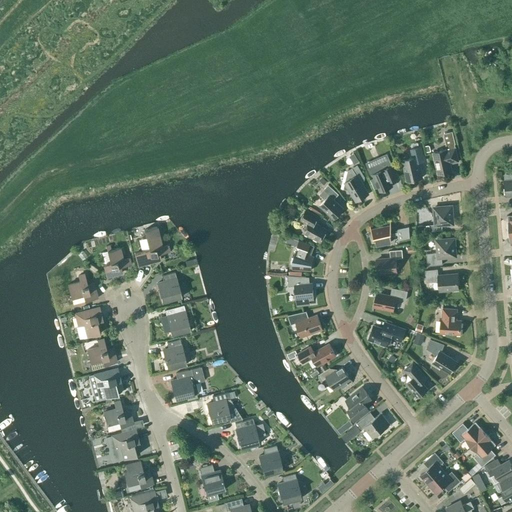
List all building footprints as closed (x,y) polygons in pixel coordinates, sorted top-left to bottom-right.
[(447,150),(432,153),(437,174),(452,171),(450,163),(459,161),(455,148),(455,145),(455,144),(452,131),(443,134),(447,150)] [(402,160),(407,181),(422,178),(418,162),(424,161),(421,147),(410,150),(412,158),(402,160)] [(379,159),(382,164),(389,161),(387,156),(379,159)] [(373,174),(380,192),(392,186),(389,179),(396,176),(390,161),(382,164),(384,169),(373,174)] [(364,177),(357,165),(347,171),(346,177),(343,189),(352,191),(352,194),(355,200),(367,193),(360,180),(364,177)] [(327,181),(322,177),(318,180),(324,185),(327,181)] [(334,219),(344,209),(333,199),(338,194),(338,195),(339,194),(328,185),(319,194),(325,199),(319,206),(334,219)] [(453,224),(451,206),(434,208),(435,224),(429,225),(429,231),(442,230),(442,224),(453,224)] [(315,223),(318,217),(306,210),(300,220),(307,224),(303,232),(320,242),(327,230),(315,223)] [(398,232),(391,234),(390,221),(390,225),(371,230),(369,225),(369,226),(373,238),(375,237),(377,245),(392,242),(391,236),(398,235),(400,240),(411,238),(409,227),(397,229),(398,232)] [(156,226),(144,229),(146,238),(139,240),(141,251),(134,253),(137,266),(159,261),(157,255),(169,252),(167,245),(161,246),(156,226)] [(442,265),(442,258),(456,256),(454,238),(436,240),(437,253),(426,254),(427,266),(442,265)] [(297,247),(294,256),(292,256),(291,259),(291,262),(292,263),(292,269),(311,270),(312,264),(311,264),(311,263),(312,263),(314,257),(306,254),(310,245),(299,240),(296,246),(297,247)] [(110,263),(103,265),(106,277),(120,273),(118,268),(130,264),(128,258),(123,259),(119,248),(107,251),(110,263)] [(376,260),(377,273),(397,271),(396,258),(402,258),(402,250),(390,251),(390,258),(376,260)] [(97,269),(90,264),(87,267),(95,273),(97,269)] [(438,281),(439,291),(458,289),(457,274),(438,276),(437,269),(425,270),(426,282),(438,281)] [(162,276),(163,281),(157,283),(162,302),(181,297),(175,272),(162,276)] [(73,305),(97,298),(93,284),(88,286),(84,274),(78,276),(79,282),(68,285),(73,305)] [(306,284),(306,277),(289,276),(287,275),(288,287),(295,286),(297,305),(309,304),(309,299),(314,298),(312,283),(306,284)] [(392,288),(390,295),(377,292),(374,307),(393,311),(395,298),(406,300),(407,291),(392,288)] [(170,309),(172,314),(160,318),(163,330),(169,328),(171,335),(190,330),(184,305),(170,309)] [(100,333),(97,322),(103,320),(100,307),(75,313),(78,326),(77,327),(80,339),(100,333)] [(440,333),(460,335),(461,320),(456,320),(457,309),(443,308),(442,319),(441,319),(440,333)] [(301,337),(322,329),(317,315),(306,319),(303,312),(288,315),(291,325),(296,323),(301,337)] [(416,319),(411,316),(408,321),(412,325),(416,319)] [(405,330),(384,322),(382,329),(373,325),(368,339),(387,347),(391,337),(401,340),(405,330)] [(415,330),(421,332),(423,325),(417,323),(415,330)] [(414,331),(413,334),(416,335),(415,337),(423,340),(425,334),(414,331)] [(92,370),(104,367),(104,366),(116,362),(113,349),(107,351),(104,339),(97,341),(99,347),(87,350),(92,370)] [(167,343),(168,348),(162,350),(167,369),(186,364),(180,339),(167,343)] [(437,355),(432,364),(439,368),(440,367),(449,372),(456,361),(441,352),(444,345),(430,339),(426,349),(437,355)] [(329,343),(314,352),(311,346),(297,354),(303,363),(313,358),(317,366),(336,356),(329,343)] [(295,350),(287,354),(290,359),(296,356),(295,354),(297,353),(295,350)] [(406,384),(417,398),(428,389),(422,382),(427,378),(415,364),(413,362),(404,370),(412,379),(406,384)] [(343,366),(333,373),(330,367),(319,374),(323,380),(326,378),(334,390),(341,385),(343,388),(348,385),(346,382),(351,379),(343,366)] [(204,381),(200,367),(176,373),(177,379),(170,381),(175,400),(198,394),(195,383),(204,381)] [(105,371),(89,376),(96,401),(106,398),(118,395),(115,383),(121,381),(118,368),(105,371)] [(355,421),(369,410),(364,404),(371,398),(362,387),(346,401),(351,408),(347,411),(355,421)] [(222,425),(230,422),(229,418),(230,418),(225,400),(229,399),(228,392),(212,396),(213,402),(206,404),(211,423),(221,421),(222,425)] [(103,411),(108,431),(120,428),(120,427),(131,424),(133,424),(129,411),(123,412),(120,401),(113,402),(115,408),(103,411)] [(369,413),(357,423),(361,429),(364,427),(373,438),(391,423),(382,412),(373,419),(369,413)] [(253,419),(235,423),(236,429),(235,429),(240,448),(259,443),(257,437),(265,435),(262,423),(254,425),(253,419)] [(464,439),(471,446),(486,433),(475,422),(468,428),(463,423),(452,432),(461,442),(464,439)] [(114,449),(117,461),(137,456),(134,444),(139,442),(136,429),(112,436),(115,449),(114,449)] [(491,449),(496,444),(486,433),(471,446),(476,452),(472,455),(482,466),(496,454),(491,449)] [(446,443),(442,447),(446,451),(450,448),(446,443)] [(263,449),(264,454),(258,456),(263,475),(282,470),(276,445),(263,449)] [(420,475),(428,484),(443,470),(439,466),(443,462),(435,453),(423,463),(428,468),(420,475)] [(490,477),(494,484),(511,473),(511,464),(509,460),(498,466),(495,460),(484,465),(490,477)] [(141,489),(140,487),(153,484),(149,471),(143,473),(140,461),(125,465),(127,471),(123,472),(129,492),(141,489)] [(218,498),(216,492),(225,489),(220,470),(214,472),(212,464),(199,468),(206,494),(207,494),(209,501),(218,498)] [(472,467),(468,471),(472,476),(476,472),(472,467)] [(452,472),(447,475),(443,470),(428,484),(436,493),(444,486),(448,491),(460,481),(452,472)] [(282,503),(301,498),(295,473),(281,477),(283,482),(277,484),(282,503)] [(511,473),(494,484),(499,493),(502,494),(505,492),(506,494),(498,498),(501,504),(511,498),(511,493),(511,491),(511,490),(511,473)] [(331,484),(327,477),(319,482),(323,489),(331,484)] [(459,488),(464,493),(476,483),(471,478),(459,488)] [(134,511),(133,511),(132,511),(153,511),(152,506),(158,505),(155,491),(130,497),(134,511)] [(241,498),(224,503),(226,511),(230,510),(230,511),(250,511),(249,504),(243,506),(241,498)] [(472,511),(471,509),(474,508),(470,501),(463,505),(460,500),(446,508),(448,511),(450,511),(453,511),(472,511)]
